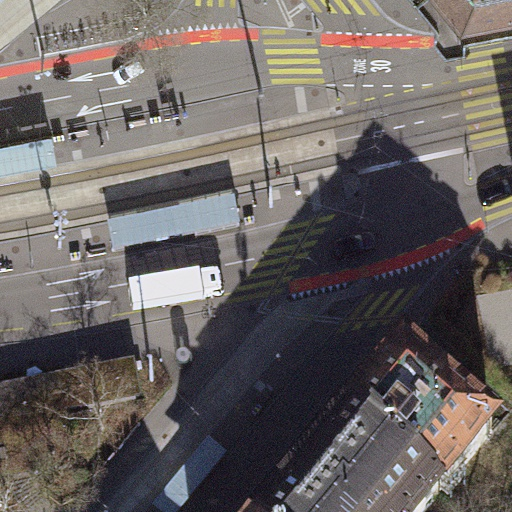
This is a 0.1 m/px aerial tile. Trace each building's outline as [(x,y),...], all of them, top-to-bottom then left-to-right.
[(466,25),(466,13),(511,4),(511,0),(437,0),(439,1),(435,14),(447,28),(466,25)] [(434,337),(416,358),(440,380),(459,359),(434,337)] [(405,358),(350,422),(440,497),(494,432),(405,358)] [(83,373),(90,408),(137,399),(130,364),(83,373)] [(30,470),(16,399),(58,391),(63,415),(67,414),(90,410),(90,408),(83,373),(83,372),(0,388),(0,483),(32,477),(30,470)] [(58,391),(16,399),(30,470),(72,461),(63,415),(58,391)] [(350,422),(274,511),(427,511),(440,497),(350,422)]
